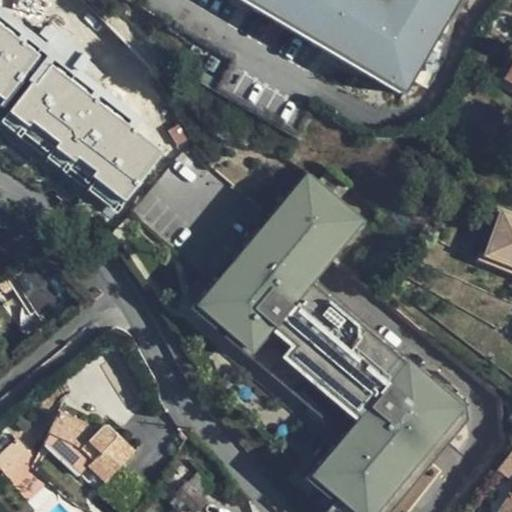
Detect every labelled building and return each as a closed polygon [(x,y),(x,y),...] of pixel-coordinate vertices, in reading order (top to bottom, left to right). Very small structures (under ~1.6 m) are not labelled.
[(243,0),(405,95),(461,0),(243,0)] [(0,119),(120,210),(165,150),(61,72),(70,60),(0,7),(0,119)] [(320,385),(358,418),(305,478),(342,511),(392,511),(470,424),(469,409),(435,379),(428,387),(314,287),(371,222),(313,171),(194,306),(304,403),(320,385)] [(511,215),(503,212),(486,255),(511,265),(511,215)] [(47,320),(67,305),(32,258),(6,277),(33,314),(39,311),(47,320)] [(304,403),(342,436),(358,418),(320,385),(304,403)] [(91,460),(87,463),(103,479),(133,450),(107,425),(103,424),(99,425),(96,429),(58,411),(47,433),(75,445),(91,460)] [(77,473),(87,463),(91,460),(75,445),(47,433),(43,442),(77,473)] [(0,451),(0,472),(3,476),(28,454),(14,439),(0,451)] [(511,447),(496,468),(508,477),(511,472),(511,447)] [(198,471),(187,481),(203,497),(214,487),(198,471)] [(511,490),(511,472),(508,477),(511,479),(503,490),(506,492),(509,495),(511,490)] [(175,493),(176,494),(184,503),(192,511),(193,511),(206,500),(203,497),(187,481),(175,493)] [(511,511),(511,490),(509,495),(506,492),(493,510),(492,511),(511,511)] [(178,510),(184,503),(176,494),(168,501),(178,510)]
